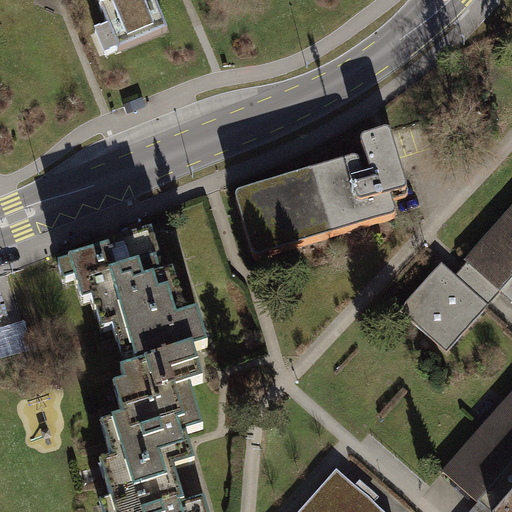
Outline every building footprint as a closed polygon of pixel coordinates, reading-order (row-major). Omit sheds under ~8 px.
[(96,0),(110,31),(117,50),(118,52),(168,32),(154,0),(96,0)] [(117,50),(110,31),(102,34),(111,53),(117,50)] [(143,100),(124,107),(127,114),(146,107),(143,100)] [(237,197),(237,202),(253,257),(257,259),(261,259),(391,219),(395,217),(395,212),(392,203),(404,199),(407,197),(407,192),(391,136),(389,133),(386,132),(365,138),(362,141),(361,146),(365,157),(241,195),(237,197)] [(511,212),(467,263),(474,269),(462,282),(443,265),(401,311),(448,353),(490,306),(484,301),(495,288),(501,293),(502,291),(511,300),(511,212)] [(88,233),(69,241),(72,248),(91,240),(88,233)] [(118,340),(128,337),(186,319),(173,275),(160,279),(155,265),(160,263),(151,234),(133,239),(106,248),(107,251),(70,263),(75,280),(78,288),(78,287),(87,285),(92,300),(96,313),(97,312),(107,309),(113,328),(117,340),(118,340)] [(64,283),(75,280),(70,263),(59,267),(64,283)] [(83,303),(92,300),(87,285),(78,287),(83,303)] [(102,332),(113,328),(107,309),(97,312),(102,332)] [(126,385),(132,404),(189,387),(202,383),(199,373),(193,353),(207,348),(197,316),(186,319),(128,337),(134,357),(137,368),(122,372),(126,385)] [(128,337),(118,340),(124,361),(134,357),(128,337)] [(115,388),(121,407),(132,404),(126,385),(115,388)] [(112,461),(118,480),(145,472),(149,487),(176,479),(173,471),(194,464),(190,451),(186,439),(181,440),(180,436),(202,430),(189,387),(132,404),(121,407),(120,408),(123,419),(113,422),(119,441),(108,444),(107,445),(112,461)] [(511,511),(511,397),(444,474),(478,504),(486,511),(511,511)] [(103,425),(108,444),(119,441),(113,422),(103,425)] [(102,464),(108,483),(118,480),(112,461),(102,464)] [(384,511),(337,470),(319,491),(328,499),(316,511),(384,511)] [(183,504),(176,479),(149,487),(145,472),(118,480),(108,483),(107,483),(112,501),(115,511),(207,511),(204,502),(180,509),(179,505),(183,504)] [(316,511),(328,499),(319,491),(299,511),(316,511)] [(101,504),(103,511),(115,511),(112,501),(101,504)]
